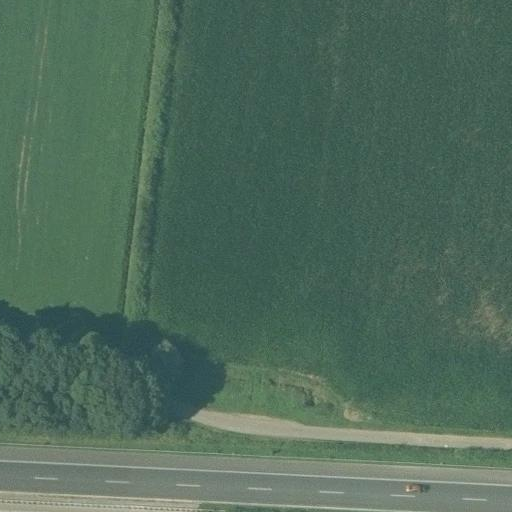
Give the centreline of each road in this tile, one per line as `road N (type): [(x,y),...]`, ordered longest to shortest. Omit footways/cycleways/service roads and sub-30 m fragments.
road 1 (unclassified): [(511,445),(225,422),(0,367)]
road 2 (motorway): [(511,501),(0,478)]
